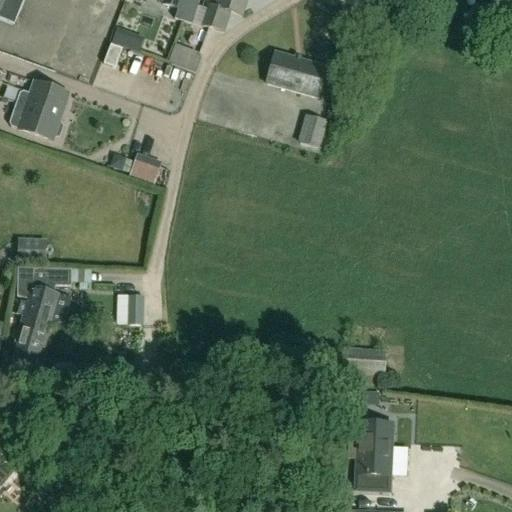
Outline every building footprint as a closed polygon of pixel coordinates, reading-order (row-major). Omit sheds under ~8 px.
[(0,0),(0,22),(13,28),(24,0),(0,0)] [(149,0),(161,4),(160,7),(177,13),(181,0),(149,0)] [(247,0),(216,0),(214,9),(208,7),(202,28),(223,35),(229,15),(241,19),(247,0)] [(511,36),(511,27),(511,0),(499,0),(493,32),(511,36)] [(111,45),(120,49),(125,33),(116,30),(111,45)] [(102,66),(114,70),(121,51),(110,47),(102,66)] [(197,59),(174,50),(169,64),(191,73),(197,59)] [(275,55),(266,86),(316,100),(324,69),(275,55)] [(19,95),(8,126),(10,129),(52,144),(53,140),(59,139),(63,128),(59,124),(68,97),(33,85),(29,96),(23,94),(19,95)] [(300,146),(319,151),(326,124),(307,118),(300,146)] [(144,169),(171,180),(176,166),(150,155),(144,169)] [(113,158),(108,171),(120,175),(125,162),(113,158)] [(46,241),(18,240),(17,245),(13,244),(12,257),(19,257),(19,263),(46,264),(46,241)] [(23,318),(50,326),(59,297),(53,296),(55,288),(71,288),(71,271),(16,270),(16,298),(26,300),(24,303),(19,301),(15,315),(23,317),(23,318)] [(120,297),(119,325),(142,326),(143,298),(120,297)] [(50,326),(23,318),(14,346),(16,346),(10,367),(41,375),(47,353),(43,352),(50,326)] [(342,349),(340,386),(383,388),(385,351),(342,349)] [(0,360),(1,361),(0,366),(0,378),(15,383),(17,373),(7,371),(10,362),(8,361),(11,353),(2,351),(0,357),(0,360)] [(383,397),(346,394),(345,406),(381,409),(383,397)] [(387,474),(388,453),(390,453),(392,427),(366,425),(365,444),(362,444),(361,453),(368,453),(367,473),(387,474)] [(0,489),(12,475),(0,464),(0,489)]
